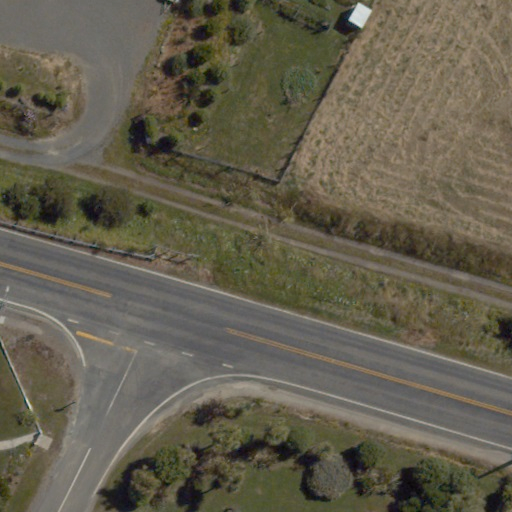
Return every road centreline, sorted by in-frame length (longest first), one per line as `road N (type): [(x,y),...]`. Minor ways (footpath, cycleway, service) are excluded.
road 1 (primary): [(151,307),(511,413)]
road 2 (residential): [(56,511),(151,307)]
road 3 (primary): [(0,264),(151,307)]
